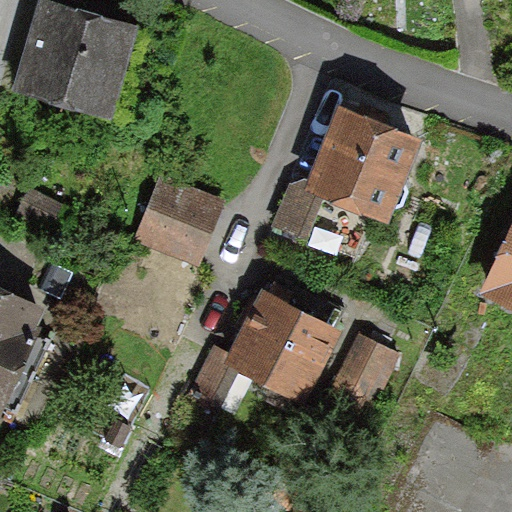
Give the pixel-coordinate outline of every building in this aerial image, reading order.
[(141,12),(98,0),(37,0),(15,80),(114,108),(141,12)] [(425,119),(342,86),(306,175),(329,184),(389,208),(425,119)] [(227,194),(162,168),(135,236),(201,261),(227,194)] [(329,184),(306,175),(289,179),(273,223),(309,237),(329,184)] [(72,202),(30,183),(18,209),(59,228),(72,202)] [(511,225),(480,298),(511,311),(511,225)] [(0,402),(19,410),(53,333),(37,326),(44,311),(39,309),(47,292),(0,271),(0,402)] [(343,316),(262,278),(229,346),(228,350),(244,358),(309,389),(343,316)] [(403,349),(361,328),(332,387),(374,408),(403,349)] [(228,350),(229,346),(216,340),(190,393),(219,408),(244,358),(228,350)] [(459,511),(495,438),(432,408),(382,511),(459,511)]
